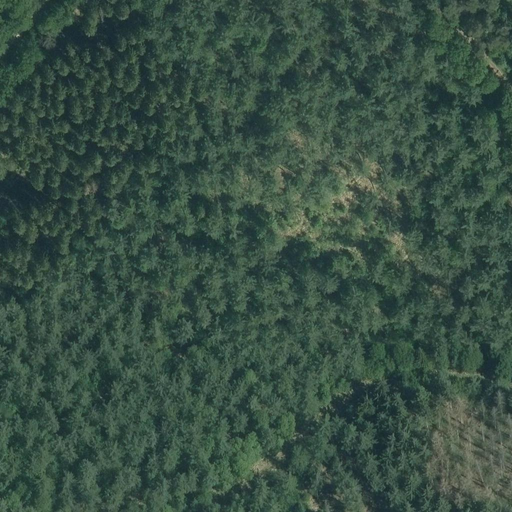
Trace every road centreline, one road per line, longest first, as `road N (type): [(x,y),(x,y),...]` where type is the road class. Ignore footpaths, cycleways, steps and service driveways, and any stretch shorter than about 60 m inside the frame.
road 1 (track): [(204,511),(362,392),(445,378),(511,386)]
road 2 (track): [(511,96),(426,0)]
